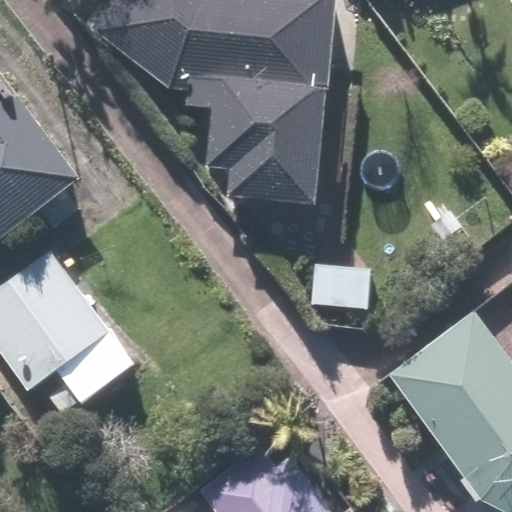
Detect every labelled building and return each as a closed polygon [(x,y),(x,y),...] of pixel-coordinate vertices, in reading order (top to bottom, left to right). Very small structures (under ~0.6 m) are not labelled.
[(172,91),(193,93),(192,109),(219,111),(213,170),(236,172),(233,199),(320,207),(340,0),(126,0),(99,38),(172,91)] [(0,245),(85,181),(0,69),(0,245)] [(136,365),(52,252),(0,290),(0,348),(31,391),(58,371),(83,404),(136,365)] [(392,277),(316,269),(312,308),(388,316),(392,277)] [(511,511),(511,358),(479,314),(393,378),(485,502),(505,511),(511,511)] [(331,511),(274,437),(202,492),(217,511),(331,511)]
